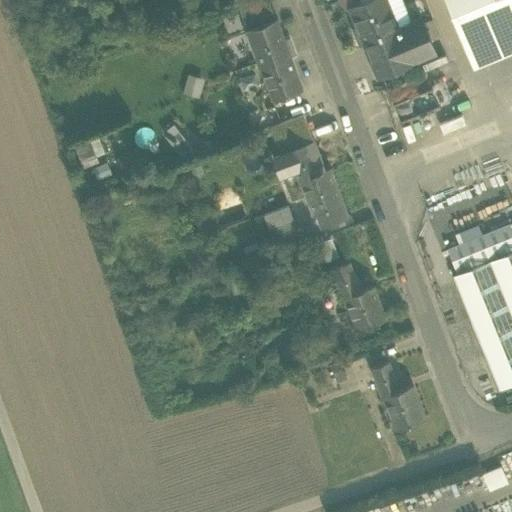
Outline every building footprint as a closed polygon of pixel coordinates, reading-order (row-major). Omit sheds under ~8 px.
[(268,0),(254,0),(239,6),(247,28),(275,18),(268,0)] [(363,0),(361,1),(350,6),(358,25),(357,26),(364,43),(368,41),(397,29),(397,28),(408,23),(398,0),(363,0)] [(511,0),(445,0),(473,66),(511,50),(511,0)] [(247,28),(245,29),(259,67),(260,67),(260,66),(290,55),(277,18),(275,18),(247,28)] [(408,23),(397,28),(397,29),(368,41),(375,58),(372,59),(378,76),(411,63),(410,61),(435,51),(421,18),(408,23)] [(290,55),(260,66),(260,67),(272,100),(303,88),(290,55)] [(183,91),(199,94),(203,74),(186,71),(183,91)] [(511,77),(394,126),(416,178),(501,143),(511,138),(511,77)] [(306,144),(288,151),(288,152),(292,161),(299,181),(300,180),(300,179),(317,173),(306,144)] [(288,152),(281,155),(284,164),(292,161),(288,152)] [(317,173),(300,179),(300,180),(312,213),(318,211),(322,222),(346,213),(342,202),(330,168),(317,173)] [(269,230),(295,221),(289,203),(263,212),(269,230)] [(511,383),(511,222),(511,220),(483,229),(480,221),(455,230),(459,240),(448,244),(498,388),(511,383)] [(349,261),(331,268),(332,269),(335,276),(342,297),(344,297),(343,295),(360,289),(349,261)] [(332,269),(322,272),(325,280),(335,276),(332,269)] [(360,289),(343,295),(344,297),(356,329),(386,318),(373,284),(360,289)] [(388,360),(370,367),(382,396),(383,396),(382,395),(399,388),(388,360)] [(346,378),(343,369),(333,373),(337,382),(346,378)] [(399,388),(382,395),(383,396),(395,428),(425,417),(412,383),(399,388)]
